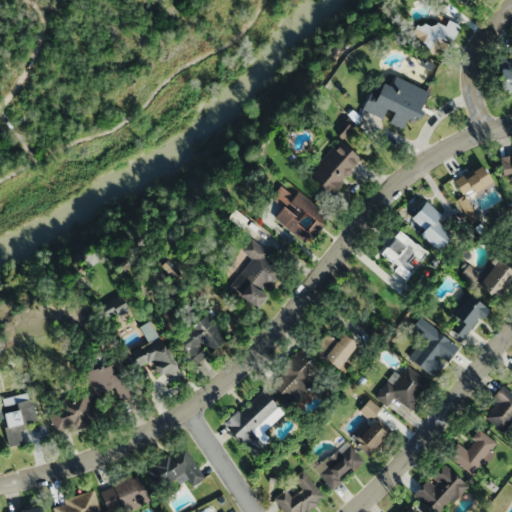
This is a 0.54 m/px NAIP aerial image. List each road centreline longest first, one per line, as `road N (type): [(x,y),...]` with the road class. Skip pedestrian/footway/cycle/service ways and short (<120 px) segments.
road 1 (residential): [(0,482),(108,451),(216,387),(274,334),(392,187),(448,146),(511,123)]
road 2 (residential): [(355,511),(511,330)]
road 3 (residential): [(485,130),(470,71),(478,47),(511,5)]
road 4 (residential): [(186,408),(257,511)]
